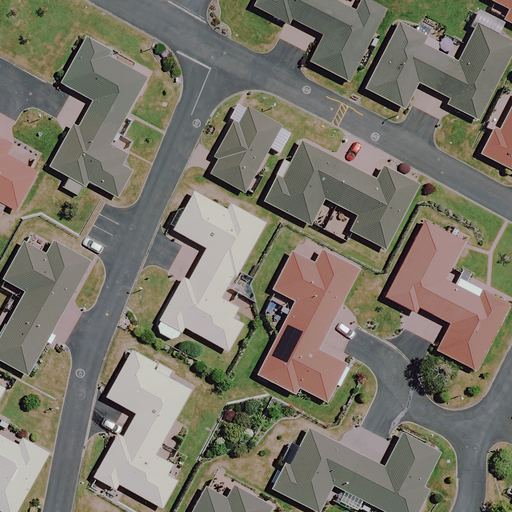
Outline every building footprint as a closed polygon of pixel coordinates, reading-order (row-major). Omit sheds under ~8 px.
[(255,0),(252,7),(287,25),(289,20),(322,36),(307,64),(347,85),(385,12),(361,0),(360,0),(353,14),(325,0),(255,0)] [(511,27),(511,0),(487,0),(509,11),(503,23),(511,27)] [(476,123),(511,52),(511,44),(476,27),(457,65),(423,48),(427,41),(399,26),(366,91),(404,110),(417,84),(448,100),(445,106),(476,123)] [(109,53),(86,40),(61,87),(94,105),(80,131),(73,127),(49,169),(85,189),(88,182),(117,198),(131,174),(121,169),(127,158),(108,148),(145,81),(106,60),(109,53)] [(246,193),(281,125),(244,106),(237,121),(233,119),(213,158),(217,160),(209,174),(246,193)] [(511,112),(500,135),(494,131),(480,157),(511,173),(511,112)] [(0,205),(14,213),(35,175),(5,159),(11,148),(0,142),(0,205)] [(386,247),(418,184),(384,166),(377,180),(303,142),(285,178),(277,174),(264,200),(310,224),(323,197),(358,215),(350,229),(386,247)] [(221,299),(264,223),(225,201),(222,208),(194,192),(173,230),(206,249),(188,281),(182,277),(159,319),(181,331),(184,325),(227,349),(241,325),(231,319),(237,308),(221,299)] [(464,242),(424,222),(386,296),(415,311),(418,306),(450,323),(435,351),(475,371),(511,300),(511,298),(489,286),(481,301),(444,282),(464,242)] [(0,359),(27,374),(89,262),(52,242),(46,254),(23,241),(2,279),(25,291),(0,336),(0,359)] [(316,351),(358,269),(321,249),(313,264),(291,252),(271,290),(294,302),(256,374),(294,393),(298,385),(325,399),(342,364),(316,351)] [(156,366),(129,351),(104,396),(138,414),(123,441),(117,438),(95,479),(115,490),(119,484),(159,506),(172,483),(163,478),(170,465),(154,456),(189,392),(152,373),(156,366)] [(0,392),(2,389),(0,388),(0,511),(13,511),(45,453),(21,440),(17,447),(0,437),(0,392)] [(383,466),(308,427),(288,465),(284,463),(270,489),(315,511),(316,511),(331,483),(386,511),(416,511),(428,489),(422,486),(440,453),(401,432),(383,466)] [(226,499),(204,487),(190,511),(265,511),(270,505),(234,485),(226,499)]
